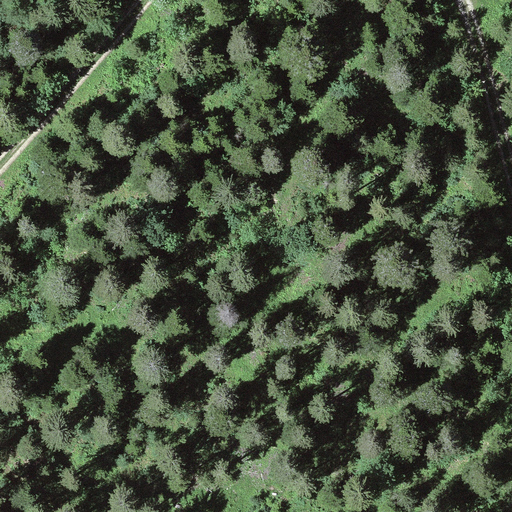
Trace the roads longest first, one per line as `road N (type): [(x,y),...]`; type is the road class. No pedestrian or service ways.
road 1 (track): [(0,167),(147,0)]
road 2 (track): [(462,0),(511,172)]
